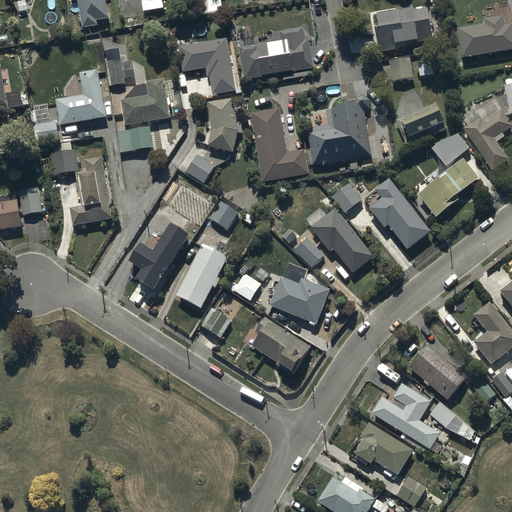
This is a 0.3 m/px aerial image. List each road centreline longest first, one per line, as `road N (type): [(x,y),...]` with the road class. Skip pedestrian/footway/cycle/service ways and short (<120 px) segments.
road 1 (residential): [(299,439),(84,299),(31,285)]
road 2 (residential): [(511,218),(370,335),(299,439)]
